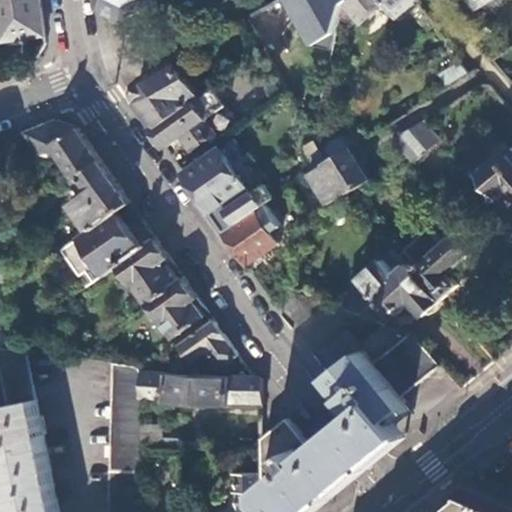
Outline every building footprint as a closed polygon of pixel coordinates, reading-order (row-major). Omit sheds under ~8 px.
[(40,0),(0,0),(0,18),(3,43),(45,36),(40,0)] [(103,0),(104,9),(126,19),(159,0),(103,0)] [(349,0),(290,0),(317,45),(337,33),(341,17),(344,5),(349,0)] [(349,0),(344,5),(341,17),(350,28),(385,0),(399,17),(419,0),(349,0)] [(471,0),(478,10),(494,0),(471,0)] [(440,23),(423,3),(411,12),(428,33),(440,23)] [(203,96),(177,60),(143,79),(137,104),(142,111),(156,131),(203,96)] [(451,87),(471,74),(462,64),(441,76),(451,87)] [(168,149),(184,137),(195,151),(219,134),(222,139),(242,125),(216,87),(203,96),(156,131),(158,135),(168,149)] [(57,121),(25,133),(38,152),(53,155),(58,149),(79,178),(104,161),(87,138),(81,129),(78,131),(76,127),(57,121)] [(442,141),(425,123),(420,126),(436,145),(442,141)] [(436,145),(420,126),(394,142),(414,164),(436,145)] [(353,149),(343,134),(321,148),(330,163),(353,149)] [(313,174),(330,163),(321,148),(316,141),(306,147),(315,162),(308,166),(313,174)] [(223,149),(185,174),(195,188),(214,214),(236,199),(241,205),(255,194),(223,149)] [(362,163),(353,149),(330,163),(313,174),(333,204),(372,179),(362,163)] [(511,150),(487,171),(511,199),(511,150)] [(11,179),(0,152),(0,201),(8,203),(11,179)] [(104,161),(79,178),(75,182),(86,197),(73,206),(91,231),(118,213),(133,203),(117,179),(104,161)] [(281,243),(259,210),(226,233),(235,245),(249,265),(281,243)] [(64,250),(81,276),(88,271),(96,283),(122,265),(144,250),(118,213),(91,231),(64,250)] [(455,237),(430,259),(416,244),(402,257),(409,265),(443,301),(461,285),(450,274),(472,255),(455,237)] [(171,256),(159,239),(144,250),(122,265),(150,306),(153,304),(183,283),(166,260),(171,256)] [(426,317),(443,301),(409,265),(397,276),(383,260),(361,280),(362,281),(335,306),(373,319),(384,324),(406,304),(411,310),(416,305),(426,317)] [(188,280),(183,283),(153,304),(176,338),(207,316),(196,300),(200,297),(193,287),(188,280)] [(328,304),(285,290),(284,314),(296,329),(328,304)] [(224,332),(216,321),(182,345),(195,363),(212,351),(223,367),(240,355),(224,332)] [(391,446),(407,433),(398,422),(414,410),(403,396),(438,368),(442,364),(417,333),(387,326),(361,347),(348,331),(318,356),(342,387),(363,412),(391,446)] [(0,347),(0,359),(10,406),(0,408),(0,472),(7,511),(61,511),(28,352),(0,347)] [(139,511),(142,448),(143,398),(144,373),(144,367),(114,363),(109,511),(139,511)] [(195,375),(144,373),(143,398),(168,398),(168,400),(265,404),(264,382),(262,380),(260,377),(202,375),(195,375)] [(373,463),(391,446),(363,412),(339,431),(316,450),(345,484),(373,463)] [(310,511),(319,505),(345,484),(316,450),(295,425),(291,419),(265,439),(266,467),(266,501),(275,511),(310,511)] [(266,511),(266,501),(266,467),(240,467),(240,509),(235,511),(266,511)] [(511,511),(511,491),(482,478),(453,502),(470,510),(474,511),(511,511)]
